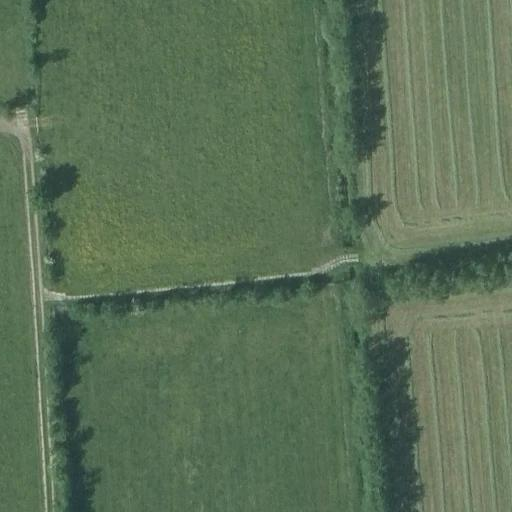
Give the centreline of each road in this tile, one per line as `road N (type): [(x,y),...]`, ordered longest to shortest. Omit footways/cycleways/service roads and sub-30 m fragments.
road 1 (track): [(0,122),(26,122),(51,511)]
road 2 (track): [(359,258),(288,276),(38,297)]
